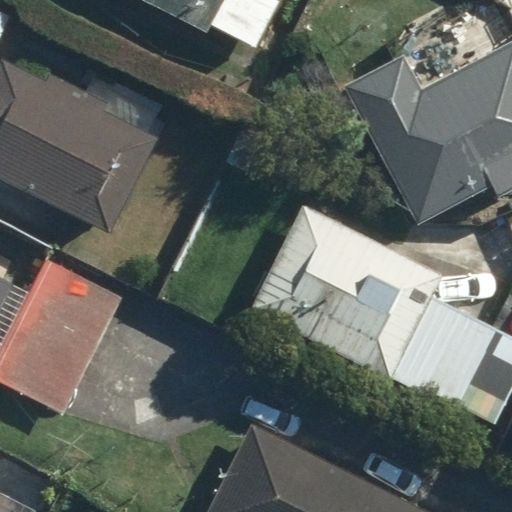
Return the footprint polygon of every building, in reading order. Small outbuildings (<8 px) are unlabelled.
[(218,0),(144,0),(204,30),(218,0)] [(304,203),(248,308),(387,382),(389,377),(417,392),(413,400),(442,416),(445,409),(488,431),(511,385),(511,333),(495,324),(511,291),(511,252),(445,217),(494,191),(511,181),(511,36),(483,52),(457,4),(394,37),(400,48),(337,82),(412,221),(396,252),(304,203)] [(0,15),(0,178),(109,233),(159,135),(36,73),(33,79),(0,62),(0,37),(9,21),(0,15)] [(46,255),(0,344),(0,383),(60,414),(121,294),(46,255)] [(0,307),(12,284),(0,277),(0,307)] [(427,511),(251,424),(206,511),(427,511)]
